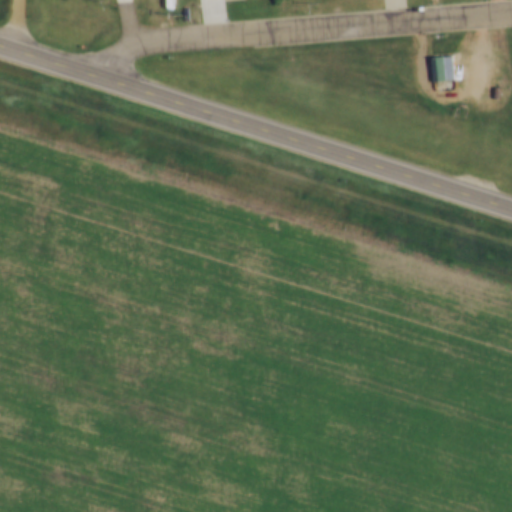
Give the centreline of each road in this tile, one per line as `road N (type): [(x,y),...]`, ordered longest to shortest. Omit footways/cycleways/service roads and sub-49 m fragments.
road 1 (secondary): [(511,210),(0,46)]
road 2 (residential): [(94,77),(159,41),(511,12)]
